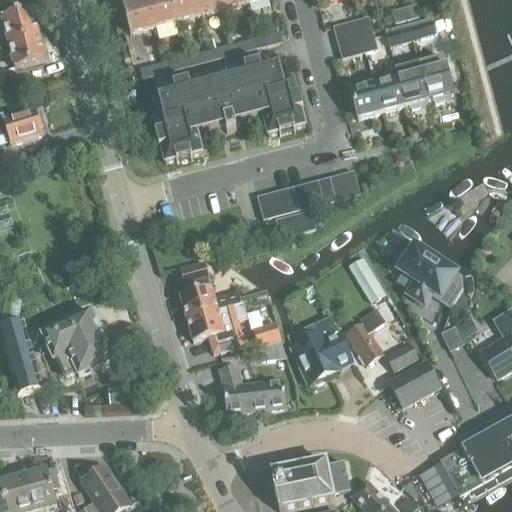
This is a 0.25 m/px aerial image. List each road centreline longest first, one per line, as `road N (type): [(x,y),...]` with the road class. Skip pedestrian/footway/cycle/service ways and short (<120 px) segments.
road 1 (residential): [(127,206),(337,145),(302,0)]
road 2 (unclassified): [(214,481),(295,436),(340,432),(412,465),(511,405)]
road 3 (tertiary): [(127,206),(198,426)]
road 4 (tertiary): [(66,0),(127,206)]
road 5 (residential): [(198,426),(0,437)]
